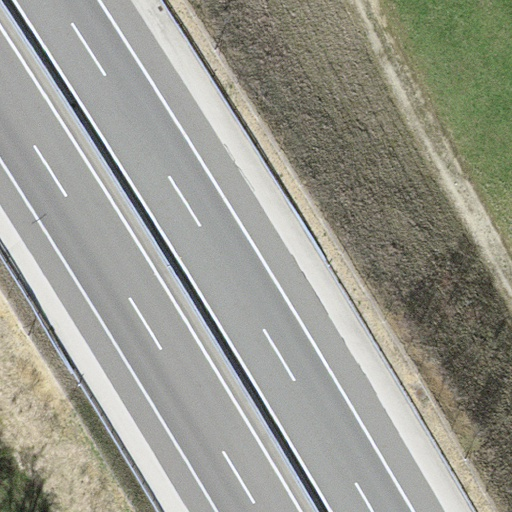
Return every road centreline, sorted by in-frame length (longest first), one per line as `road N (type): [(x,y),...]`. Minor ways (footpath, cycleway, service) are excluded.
road 1 (motorway): [(371,511),(55,0)]
road 2 (motorway): [(0,91),(259,511)]
road 3 (track): [(511,295),(356,0)]
